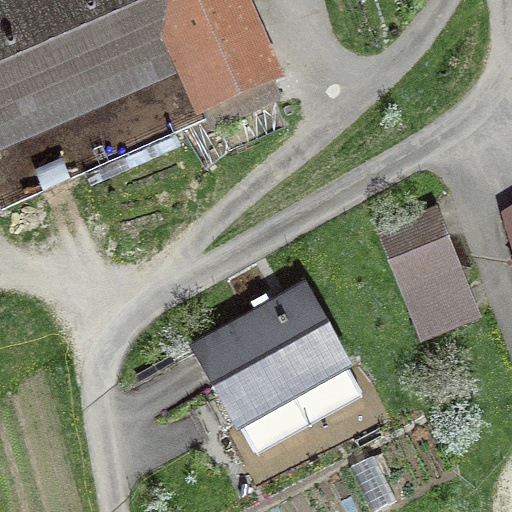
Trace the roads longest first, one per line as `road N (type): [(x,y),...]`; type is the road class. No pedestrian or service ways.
road 1 (residential): [(91,389),(144,309),(450,131),(506,55),(495,0)]
road 2 (track): [(115,511),(91,389)]
